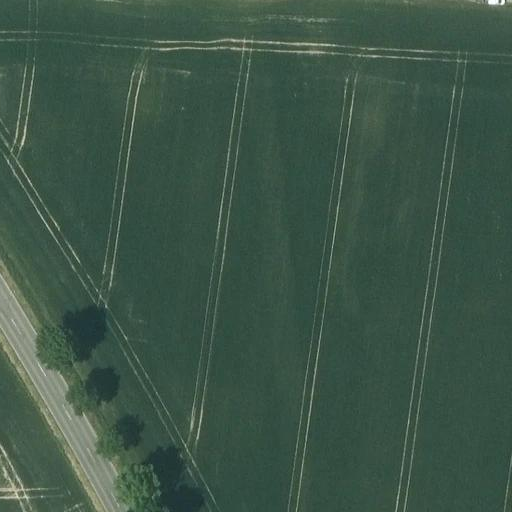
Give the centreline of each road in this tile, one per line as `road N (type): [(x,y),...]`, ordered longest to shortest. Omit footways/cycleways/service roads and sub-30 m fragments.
road 1 (tertiary): [(0,296),(123,511)]
road 2 (unclassified): [(511,6),(378,0)]
